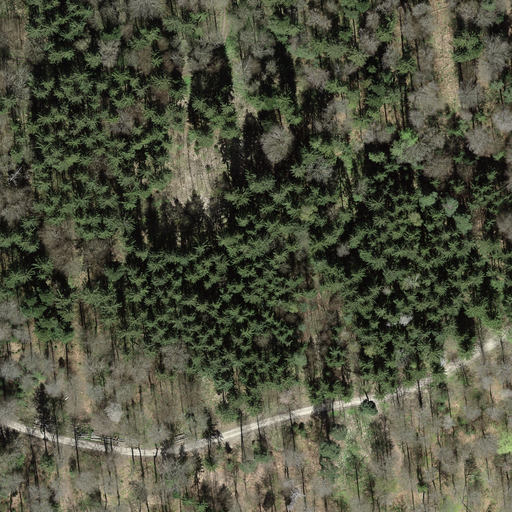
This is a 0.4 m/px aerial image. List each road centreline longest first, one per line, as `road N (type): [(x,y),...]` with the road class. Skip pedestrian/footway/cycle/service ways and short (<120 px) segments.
road 1 (track): [(0,419),(44,435),(156,453),(317,406),(402,392),(511,330)]
road 2 (track): [(0,60),(190,69),(229,82),(383,102),(511,98)]
